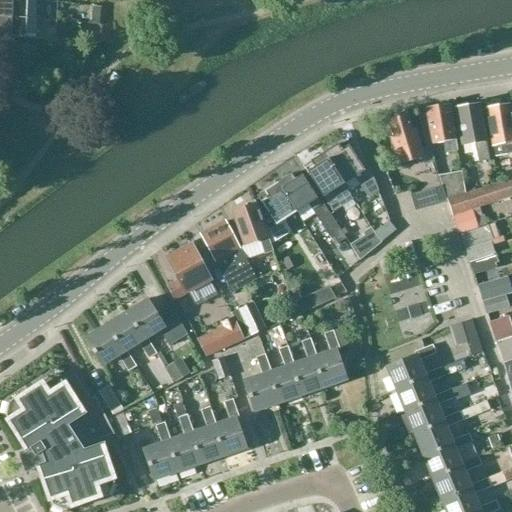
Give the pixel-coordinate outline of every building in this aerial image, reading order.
[(37,1),(0,0),(0,18),(40,20),(40,16),(37,16),(37,1)] [(40,20),(0,18),(0,38),(36,40),(36,24),(40,24),(40,20)] [(445,154),(458,151),(449,104),(425,108),(426,114),(419,115),(426,146),(443,143),(445,154)] [(489,160),(488,151),(479,106),(457,110),(463,145),(474,143),(476,153),(478,162),(489,160)] [(511,118),(511,115),(510,106),(486,110),(495,158),(511,154),(511,118)] [(420,149),(415,131),(411,132),(406,116),(405,116),(401,113),(393,115),(392,120),(390,121),(395,137),(390,138),(399,166),(423,159),(424,163),(434,161),(429,147),(420,149)] [(356,177),(369,197),(379,191),(370,168),(365,171),(346,143),(339,147),(338,145),(324,154),(344,185),(356,177)] [(354,200),(344,185),(324,154),(311,163),(312,164),(305,168),(333,213),(354,200)] [(291,175),(277,183),(296,213),(308,205),(335,246),(346,239),(330,215),(319,198),(317,199),(299,172),(293,176),(291,175)] [(447,203),(452,217),(470,211),(465,194),(462,172),(438,176),(444,192),(447,203)] [(511,198),(511,179),(494,185),(498,203),(511,198)] [(296,213),(277,183),(264,192),(265,194),(258,198),(270,216),(262,220),(266,231),(271,244),(290,231),(284,220),(296,213)] [(498,203),(494,185),(465,194),(470,211),(498,203)] [(442,189),(410,199),(414,213),(447,204),(442,189)] [(239,211),(233,213),(238,226),(230,230),(240,249),(246,247),(260,242),(265,254),(273,252),(271,244),(266,231),(262,220),(255,201),(246,204),(247,206),(239,211)] [(256,281),(225,223),(202,236),(233,293),(256,281)] [(494,225),(460,236),(464,249),(491,241),(499,239),(494,225)] [(381,228),(374,233),(376,236),(381,243),(388,237),(381,228)] [(366,238),(355,244),(364,258),(381,243),(376,236),(374,233),(366,238)] [(491,241),(464,249),(468,263),(492,256),(493,257),(496,256),(491,241)] [(177,300),(212,281),(193,246),(167,260),(179,282),(170,287),(177,300)] [(492,256),(468,263),(473,276),(496,268),(493,257),(492,256)] [(402,318),(434,307),(422,272),(390,283),(402,318)] [(499,280),(477,287),(480,298),(482,303),(504,295),(499,280)] [(297,317),(336,299),(329,287),(292,303),(297,317)] [(509,308),(506,297),(483,304),(486,315),(509,308)] [(185,335),(176,319),(167,325),(166,324),(163,326),(147,299),(126,313),(144,340),(146,338),(159,330),(169,346),(185,335)] [(232,313),(234,318),(219,324),(221,328),(197,340),(206,358),(267,330),(260,315),(244,323),(238,310),(232,313)] [(139,343),(149,359),(156,355),(155,354),(156,354),(146,338),(144,340),(126,313),(105,326),(123,353),(126,351),(139,343)] [(490,323),(495,341),(511,335),(511,324),(509,317),(490,323)] [(473,319),(459,323),(464,337),(462,337),(466,347),(468,352),(480,348),(478,343),(481,342),(473,319)] [(136,366),(126,351),(123,353),(105,326),(85,339),(102,366),(118,356),(128,371),(136,366)] [(330,351),(315,357),(313,357),(324,388),(347,380),(337,350),(340,350),(334,331),(324,335),(330,351)] [(511,335),(495,341),(504,364),(504,365),(511,362),(511,335)] [(307,360),(293,364),(290,365),(301,396),(324,388),(313,357),(315,357),(310,340),(301,343),(307,360)] [(426,378),(425,375),(419,361),(435,354),(432,346),(414,353),(415,356),(387,368),(396,390),(426,378)] [(284,367),(270,372),(267,373),(277,404),(301,396),(290,365),(293,364),(287,348),(278,351),(284,367)] [(254,412),(277,404),(267,373),(270,372),(264,355),(256,358),(261,375),(244,381),(254,412)] [(230,376),(224,358),(212,362),(219,380),(230,376)] [(511,362),(504,365),(504,364),(502,364),(511,397),(511,396),(511,362)] [(445,377),(442,368),(425,375),(426,378),(396,390),(405,412),(435,400),(434,397),(428,383),(445,377)] [(91,400),(75,375),(63,382),(62,381),(61,381),(48,378),(9,402),(9,403),(6,416),(5,417),(27,451),(22,453),(28,471),(38,467),(52,506),(52,505),(64,511),(65,511),(108,497),(108,496),(114,484),(115,484),(100,440),(113,435),(113,436),(114,435),(95,396),(94,397),(94,398),(91,400)] [(405,412),(414,435),(444,423),(443,419),(437,405),(453,399),(453,400),(468,394),(464,385),(449,391),(434,397),(435,400),(405,412)] [(120,405),(108,386),(98,392),(111,412),(120,405)] [(230,421),(216,425),(213,426),(223,457),(246,449),(236,419),(239,418),(233,400),(224,403),(230,421)] [(207,429),(194,433),(190,434),(200,465),(223,457),(213,426),(216,425),(210,407),(201,410),(207,429)] [(459,412),(443,419),(444,423),(414,435),(423,457),(453,445),(452,441),(446,427),(462,421),(459,412)] [(131,434),(123,414),(114,418),(122,438),(131,434)] [(184,436),(171,441),(167,442),(177,473),(200,465),(190,434),(194,433),(188,415),(178,419),(184,436)] [(154,480),(177,473),(167,442),(171,441),(164,423),(156,426),(162,444),(144,450),(154,480)] [(467,435),(452,441),(453,445),(423,457),(432,480),(462,468),(460,464),(455,450),(471,444),(467,435)] [(486,454),(478,457),(460,464),(462,468),(432,480),(441,502),(471,490),(470,486),(464,472),(485,464),(485,463),(489,462),(486,454)] [(505,461),(488,464),(489,475),(507,472),(505,461)] [(486,479),(470,486),(471,490),(441,502),(444,511),(480,511),(479,509),(473,494),(489,488),(486,479)] [(495,502),(479,509),(480,511),(494,511),(499,510),(495,502)]
